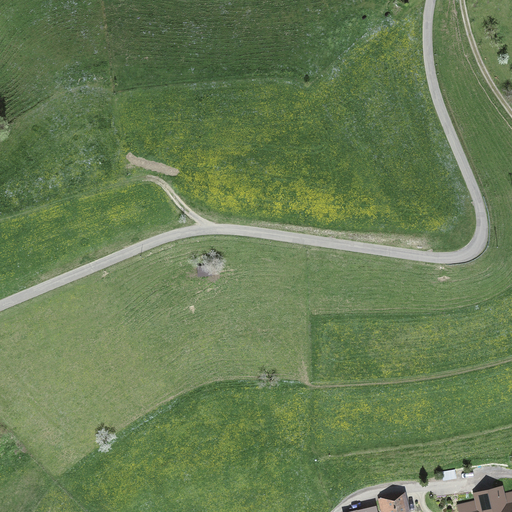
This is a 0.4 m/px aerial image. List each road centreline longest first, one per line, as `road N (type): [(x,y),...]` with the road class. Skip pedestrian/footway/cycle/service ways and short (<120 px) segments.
road 1 (unclassified): [(0,305),(159,237),(208,226),(436,257),(469,252),(482,236),(479,202),(432,75),(431,0)]
road 2 (track): [(0,222),(154,181),(208,226)]
road 3 (track): [(463,0),(470,34),(511,118)]
